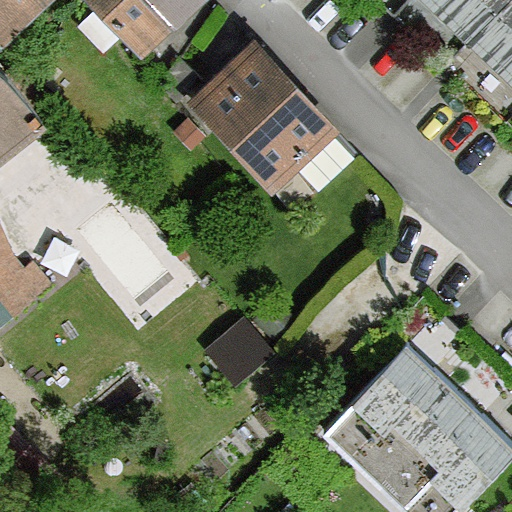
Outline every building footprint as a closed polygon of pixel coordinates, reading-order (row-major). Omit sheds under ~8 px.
[(0,0),(0,37),(36,2),(34,0),(0,0)] [(172,22),(151,0),(97,0),(145,49),(172,22)] [(151,0),(172,22),(196,0),(151,0)] [(511,0),(437,0),(477,37),(511,0)] [(511,0),(477,37),(511,71),(511,0)] [(331,125),(258,46),(198,103),(273,183),(294,162),(331,125)] [(204,79),(182,56),(164,83),(181,101),(204,79)] [(0,151),(44,118),(0,67),(0,151)] [(358,154),(331,125),(294,162),(322,191),(358,154)] [(15,260),(0,227),(0,288),(2,291),(17,278),(5,264),(15,260)] [(34,264),(17,278),(35,298),(52,282),(34,264)] [(454,511),(511,451),(511,444),(404,341),(326,422),(419,511),(454,511)]
